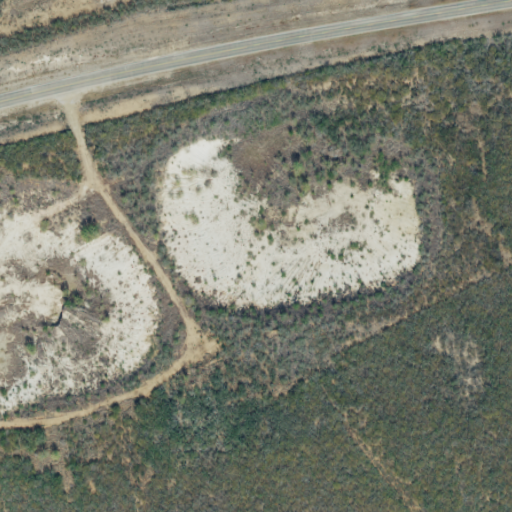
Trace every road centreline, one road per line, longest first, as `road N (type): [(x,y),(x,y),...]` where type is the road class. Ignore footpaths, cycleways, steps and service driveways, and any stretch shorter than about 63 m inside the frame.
road 1 (residential): [(426,511),(306,343),(131,211),(66,86)]
road 2 (secondary): [(0,101),(511,1)]
